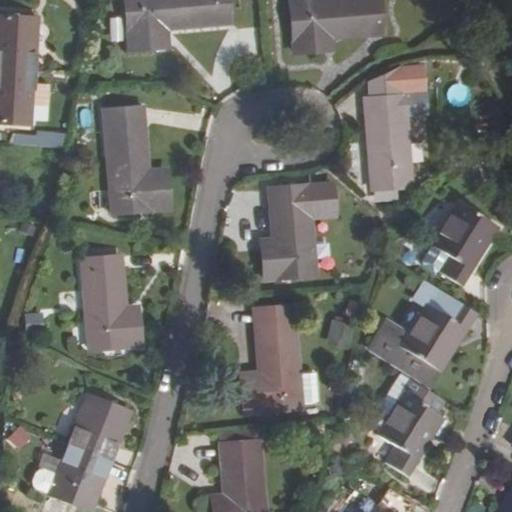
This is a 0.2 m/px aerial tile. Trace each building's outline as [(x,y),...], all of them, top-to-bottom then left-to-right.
[(125,0),(129,49),(158,47),(156,28),(167,27),(232,23),(229,0),(125,0)] [(309,0),(292,1),(296,53),(325,51),(323,38),(332,37),(384,34),(381,0),(309,0)] [(38,17),(0,15),(0,68),(35,71),(38,17)] [(167,27),(156,28),(158,47),(168,46),(167,27)] [(332,37),(323,38),(325,51),(333,51),(332,37)] [(370,99),(366,99),(372,188),(411,186),(406,113),(426,111),(422,67),(398,70),(369,84),(370,99)] [(35,71),(0,68),(0,122),(32,123),(35,71)] [(115,213),(171,208),(168,179),(150,180),(150,171),(144,105),(105,108),(115,213)] [(16,142),(64,144),(65,133),(17,130),(16,142)] [(168,170),(150,171),(150,180),(168,179),(168,170)] [(309,184),(270,187),(274,241),(275,249),(262,250),(264,278),(316,274),(309,184)] [(439,271),(464,287),(473,271),(468,267),(493,222),(456,199),(430,243),(448,255),(439,271)] [(23,221),(19,229),(34,236),(37,228),(23,221)] [(500,227),(493,222),(468,267),(473,271),(500,227)] [(274,241),(261,242),(262,250),(275,249),(274,241)] [(90,349),(143,345),(140,316),(128,317),(127,309),(122,256),(74,260),(75,275),(84,274),(90,349)] [(368,346),(431,386),(440,371),(436,368),(461,326),(469,330),(479,313),(451,296),(422,279),(412,296),(424,303),(407,331),(385,318),(368,346)] [(255,307),(261,372),(262,382),(243,383),(246,413),(302,408),(302,402),(299,373),(294,304),(255,307)] [(140,308),(127,309),(128,317),(140,316),(140,308)] [(349,348),(355,322),(332,317),(326,343),(349,348)] [(469,330),(461,326),(436,368),(440,371),(443,372),(469,330)] [(261,372),(243,374),(243,383),(262,382),(261,372)] [(316,372),(299,373),(302,402),(318,401),(316,372)] [(380,426),(408,379),(399,374),(369,420),(380,426)] [(357,380),(346,377),(343,393),(353,396),(357,380)] [(380,426),(375,435),(377,436),(394,446),(384,463),(410,478),(418,462),(413,458),(439,414),(436,413),(443,401),(408,379),(380,426)] [(69,444),(112,461),(119,443),(111,441),(116,430),(123,432),(131,411),(89,395),(69,444)] [(445,419),(439,414),(413,458),(418,462),(445,419)] [(123,432),(116,430),(111,441),(119,443),(123,432)] [(221,444),(224,495),(212,496),(212,511),(265,511),(260,434),(222,436),(222,443),(221,444)] [(377,436),(367,452),(384,463),(394,446),(377,436)] [(63,457),(69,444),(56,439),(51,452),(63,457)] [(50,493),(92,510),(101,490),(93,487),(97,476),(105,478),(112,461),(69,444),(63,457),(57,473),(50,493)] [(338,461),(326,466),(332,477),(344,472),(338,461)] [(112,465),(100,501),(116,506),(128,470),(112,465)] [(50,493),(57,473),(45,468),(40,468),(37,471),(33,479),(34,484),(37,488),(50,493)] [(105,478),(97,476),(93,487),(101,490),(105,478)] [(352,511),(407,511),(410,507),(390,495),(378,511),(353,511),(352,511)] [(508,511),(511,506),(511,503),(507,500),(499,511),(508,511)]
